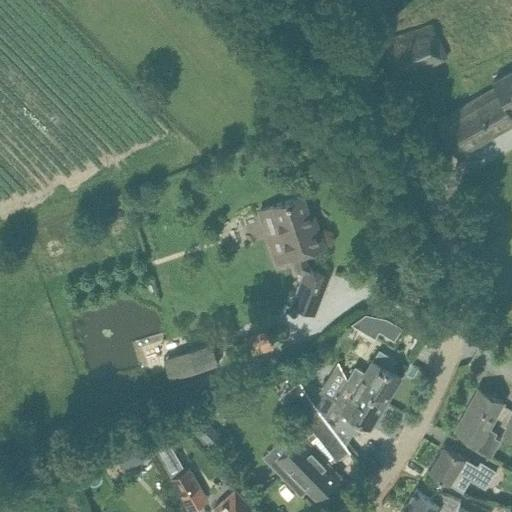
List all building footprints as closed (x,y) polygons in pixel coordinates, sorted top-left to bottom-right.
[(412,71),(431,64),(434,63),(433,60),(445,56),(432,22),(382,41),(394,73),(408,68),(412,71)] [(437,120),(447,137),(456,155),(474,145),(511,123),(511,114),(510,110),(511,108),(511,70),(493,81),(496,86),(454,110),(437,120)] [(302,252),(304,251),(323,245),(314,218),(310,219),(302,195),(260,210),(270,239),(279,236),(286,257),(293,255),(298,269),(305,272),(294,301),(314,309),(328,275),(307,267),(302,252)] [(365,311),(351,322),(374,336),(387,316),(365,311)] [(212,343),(165,358),(172,379),(180,377),(219,365),(212,343)] [(385,401),(400,375),(390,369),(396,359),(379,348),(365,371),(355,365),(347,378),(385,401)] [(369,426),(385,401),(347,378),(335,397),(325,391),(316,405),(345,443),(359,420),(369,426)] [(502,401),(496,397),(478,388),(455,429),(479,442),(475,448),(490,457),(500,439),(494,436),(497,432),(488,427),(502,401)] [(308,486),(318,496),(338,477),(325,464),(333,456),(335,460),(349,450),(350,451),(351,451),(345,443),(316,405),(309,393),(293,405),(315,433),(305,443),(298,436),(287,447),(281,453),(281,452),(277,456),(278,456),(271,463),(281,473),(286,479),(287,478),(295,487),(301,493),(308,486)] [(511,415),(502,434),(511,439),(511,415)] [(219,433),(203,417),(193,427),(209,443),(219,433)] [(165,436),(151,445),(180,496),(199,484),(188,465),(184,467),(165,436)] [(142,439),(125,447),(133,464),(150,455),(142,439)] [(496,469),(480,460),(477,465),(465,457),(444,444),(429,470),(446,480),(449,482),(450,483),(450,482),(462,490),(470,478),(485,487),(496,469)] [(248,511),(256,505),(237,484),(214,506),(219,511),(248,511)] [(435,490),(430,497),(417,488),(400,511),(488,511),(489,511),(460,498),(460,499),(449,494),(435,490)]
